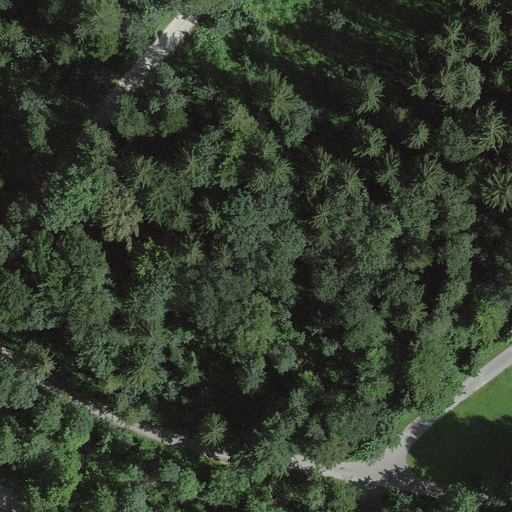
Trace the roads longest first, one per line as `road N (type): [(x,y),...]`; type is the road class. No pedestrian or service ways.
road 1 (track): [(511,510),(167,436),(0,353)]
road 2 (track): [(203,0),(98,120),(0,252)]
road 3 (track): [(372,485),(418,420),(511,354)]
